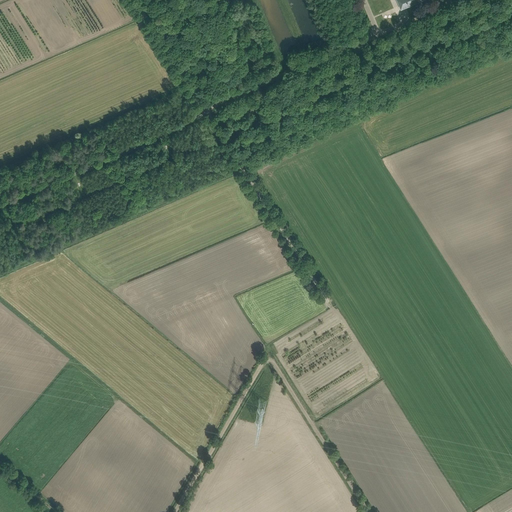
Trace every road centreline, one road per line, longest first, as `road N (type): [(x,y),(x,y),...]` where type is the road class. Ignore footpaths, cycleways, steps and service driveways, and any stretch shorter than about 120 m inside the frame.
road 1 (unclassified): [(331,305),(133,0)]
road 2 (track): [(371,511),(267,359),(206,463)]
road 3 (track): [(205,110),(0,204)]
